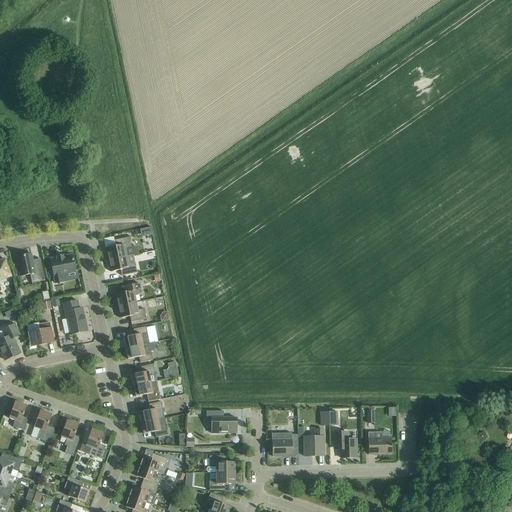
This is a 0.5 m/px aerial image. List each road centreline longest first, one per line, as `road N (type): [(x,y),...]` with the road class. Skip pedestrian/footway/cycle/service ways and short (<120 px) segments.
road 1 (residential): [(258,475),(407,471),(406,418)]
road 2 (residential): [(0,248),(77,238),(105,349)]
road 3 (residential): [(122,429),(3,387)]
